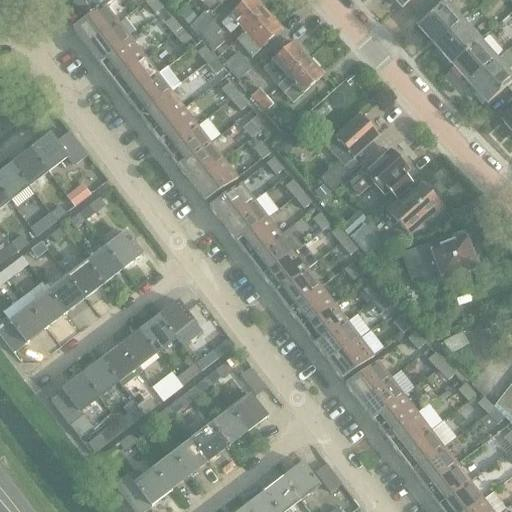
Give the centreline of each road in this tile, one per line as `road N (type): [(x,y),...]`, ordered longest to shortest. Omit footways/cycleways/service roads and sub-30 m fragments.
road 1 (residential): [(0,58),(34,50),(188,263)]
road 2 (residential): [(511,199),(328,0)]
road 3 (residential): [(188,263),(317,423)]
road 4 (residential): [(33,389),(188,263)]
road 5 (residential): [(200,511),(317,423)]
